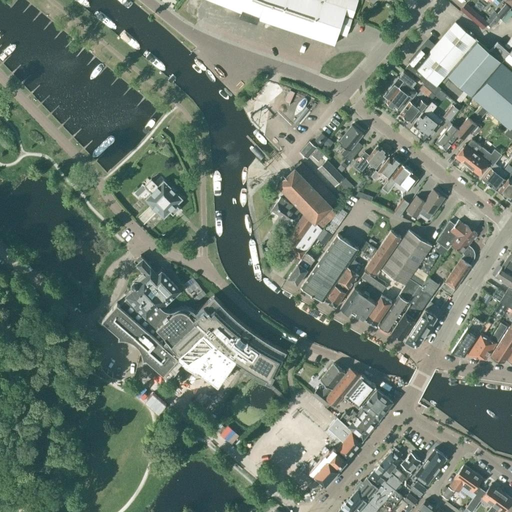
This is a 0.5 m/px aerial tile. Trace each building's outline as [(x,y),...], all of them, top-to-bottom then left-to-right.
[(210,0),(242,11),(240,17),(254,22),(256,17),(332,44),(336,33),(344,36),(357,0),(210,0)] [(466,3),(461,9),(483,28),(488,22),(466,3)] [(505,4),(497,14),(502,18),(510,8),(505,4)] [(475,38),(455,21),(434,46),(427,41),(410,62),(405,68),(411,73),(411,72),(424,83),(423,84),(435,94),(440,88),(436,85),(446,73),(471,94),(500,60),(501,60),(502,59),(511,67),(511,47),(509,51),(497,41),(489,50),(475,38)] [(511,69),(501,60),(500,60),(471,94),(510,127),(511,124),(511,69)] [(416,80),(403,70),(398,76),(397,75),(397,76),(402,80),(397,86),(393,83),(384,96),(382,94),(382,95),(388,100),(387,102),(388,103),(388,104),(391,106),(392,106),(394,107),(395,106),(398,109),(408,95),(412,98),(417,92),(409,86),(410,85),(411,86),(416,80)] [(420,110),(422,111),(427,105),(421,100),(416,107),(409,102),(400,114),(411,122),(420,110)] [(413,124),(429,137),(442,119),(432,111),(436,105),(431,101),(428,105),(427,105),(422,112),(423,112),(413,124)] [(459,109),(452,104),(442,116),(449,122),(459,109)] [(463,138),(475,124),(476,123),(468,117),(458,128),(451,122),(435,142),(445,149),(457,136),(454,133),(455,132),(463,138)] [(175,119),(171,124),(178,129),(182,124),(175,119)] [(353,147),(363,133),(352,124),(338,141),(346,147),(341,153),(350,161),(357,151),(353,147)] [(468,141),(480,127),(476,124),(464,137),(468,141)] [(321,144),(327,137),(321,132),(315,140),(321,144)] [(329,139),(325,144),(333,150),(337,144),(329,139)] [(467,165),(480,149),(481,147),(471,139),(466,144),(465,143),(455,156),(467,165)] [(300,152),(307,158),(316,147),(309,141),(300,152)] [(357,161),(353,166),(361,172),(364,167),(369,161),(378,167),(389,153),(378,144),(367,158),(362,154),(360,157),(362,158),(358,162),(357,161)] [(505,150),(499,145),(490,157),(487,154),(487,155),(480,149),(467,165),(479,175),(489,162),(488,161),(489,160),(494,163),(495,163),(505,150)] [(325,153),(318,147),(311,155),(318,161),(325,153)] [(380,174),(388,180),(401,163),(393,157),(392,159),(389,157),(376,173),(375,172),(371,176),(375,179),(380,174)] [(343,177),(327,159),(318,168),(335,185),(343,177)] [(337,199),(312,173),(300,161),(277,183),(304,212),(281,245),(291,252),(300,258),(322,228),(321,228),(336,213),(331,207),(332,206),(331,204),(337,199)] [(491,167),(482,178),(496,190),(505,179),(504,178),(507,173),(502,169),(502,168),(495,163),(494,163),(491,167)] [(390,177),(388,180),(382,187),(388,192),(397,180),(409,189),(418,178),(411,173),(412,172),(402,164),(391,179),(390,177)] [(354,186),(345,178),(336,186),(342,190),(348,192),(354,186)] [(511,180),(508,178),(498,191),(510,201),(511,198),(511,180)] [(182,200),(163,181),(143,200),(163,220),(182,200)] [(423,206),(430,211),(433,213),(444,197),(433,189),(424,201),(416,195),(407,209),(417,216),(423,206)] [(301,211),(280,197),(272,209),(293,224),(301,211)] [(403,198),(394,210),(401,215),(410,203),(403,198)] [(340,207),(325,229),(331,233),(347,212),(340,207)] [(435,239),(436,240),(447,249),(451,244),(462,252),(468,244),(477,233),(466,225),(465,225),(458,220),(455,224),(450,220),(435,239)] [(332,234),(323,228),(316,238),(325,244),(332,234)] [(374,274),(401,236),(391,229),(377,249),(366,241),(360,249),(371,257),(364,267),(374,274)] [(404,284),(432,245),(409,229),(381,268),(404,284)] [(323,299),(358,247),(337,233),(301,286),(323,299)] [(464,254),(461,258),(470,264),(474,258),(474,255),(475,253),(473,249),(471,246),(468,244),(462,252),(464,254)] [(306,251),(303,255),(287,278),(297,284),(309,266),(315,258),(306,251)] [(511,251),(510,251),(510,252),(505,259),(506,259),(502,265),(494,276),(509,286),(499,300),(500,301),(508,306),(511,308),(511,251)] [(117,300),(102,318),(119,332),(119,335),(125,336),(131,338),(135,340),(138,344),(141,348),(142,352),(143,356),(143,357),(146,357),(164,372),(177,356),(181,359),(184,362),(191,366),(194,368),(198,370),(201,372),(205,374),(211,378),(215,381),(218,384),(220,381),(222,378),(224,375),(225,373),(227,370),(229,368),(231,365),(233,363),(234,360),(236,358),(245,364),(256,370),(267,376),(265,379),(271,382),(286,350),(272,342),(259,334),(247,325),(235,316),(224,305),(214,294),(195,311),(193,309),(191,308),(188,307),(186,306),(184,306),(181,306),(179,307),(176,308),(174,309),(172,309),(170,309),(168,309),(166,309),(164,308),(162,306),(180,290),(162,271),(158,274),(141,255),(135,261),(144,272),(132,283),(131,286),(133,288),(127,294),(120,302),(117,300)] [(445,281),(454,288),(471,264),(470,264),(461,258),(461,257),(445,281)] [(363,265),(353,258),(348,266),(338,280),(349,287),(363,265)] [(382,291),(386,286),(365,272),(361,277),(382,291)] [(428,276),(421,285),(411,300),(410,301),(410,303),(391,331),(403,338),(420,310),(439,284),(428,276)] [(411,300),(421,285),(410,277),(378,324),(389,331),(409,300),(409,298),(411,300)] [(349,287),(338,280),(325,300),(336,306),(346,292),(338,287),(341,283),(348,288),(349,287)] [(444,282),(440,287),(451,294),(454,289),(444,282)] [(197,284),(188,291),(197,301),(205,294),(197,284)] [(363,319),(375,301),(354,287),(340,307),(348,313),(350,310),(363,319)] [(391,301),(381,294),(365,317),(376,324),(391,301)] [(500,301),(494,310),(502,315),(508,306),(500,301)] [(424,333),(436,314),(425,307),(405,339),(413,343),(418,342),(424,333)] [(485,323),(475,316),(467,327),(451,351),(464,354),(485,323)] [(483,331),(486,331),(491,323),(487,320),(480,330),(483,331)] [(501,322),(490,338),(477,357),(486,359),(507,326),(501,322)] [(511,322),(490,356),(504,362),(511,348),(511,322)] [(465,354),(477,357),(490,338),(479,331),(465,354)] [(325,398),(327,396),(326,395),(345,372),(333,363),(320,380),(326,385),(322,391),(318,388),(312,395),(327,407),(330,403),(325,398)] [(350,367),(327,396),(325,398),(330,403),(334,406),(361,373),(350,367)] [(351,401),(369,379),(361,373),(344,395),(351,401)] [(369,379),(351,401),(359,407),(376,385),(369,379)] [(363,439),(380,418),(379,417),(393,400),(376,388),(362,404),(364,406),(348,426),(363,439)] [(346,459),(350,455),(362,440),(346,425),(337,417),(328,428),(343,441),(336,450),(346,459)] [(328,428),(316,442),(331,455),(343,441),(328,428)] [(401,462),(403,460),(399,456),(402,453),(394,446),(377,465),(387,474),(394,466),(399,461),(401,462)] [(448,457),(434,447),(413,474),(427,485),(448,457)] [(325,484),(337,469),(346,460),(336,450),(327,459),(326,458),(312,473),(325,484)] [(409,472),(420,460),(411,452),(400,464),(409,472)] [(463,485),(473,470),(464,464),(454,478),(449,485),(459,491),(463,485)] [(398,477),(402,473),(394,466),(387,474),(377,465),(368,476),(378,486),(384,479),(395,489),(402,481),(398,477)] [(471,511),(481,498),(486,491),(477,485),(482,477),(473,470),(463,485),(472,492),(473,491),(476,493),(466,507),(471,511)] [(355,511),(367,499),(378,486),(367,476),(362,481),(361,480),(354,487),(356,489),(335,511),(355,511)] [(357,511),(358,511),(373,511),(395,489),(384,479),(378,486),(367,499),(357,511)] [(426,488),(416,480),(410,489),(419,496),(426,488)] [(481,498),(491,505),(502,491),(491,483),(486,491),(481,498)] [(447,499),(454,490),(448,486),(441,495),(447,499)] [(395,489),(373,511),(390,511),(393,509),(397,505),(395,503),(402,495),(395,489)] [(511,498),(502,491),(491,505),(487,511),(488,511),(493,511),(496,509),(501,511),(502,511),(511,498)] [(417,499),(408,492),(403,499),(411,506),(417,499)] [(432,511),(436,508),(425,499),(416,510),(418,511),(432,511)] [(393,509),(390,511),(398,511),(404,505),(400,501),(397,505),(393,509)]
